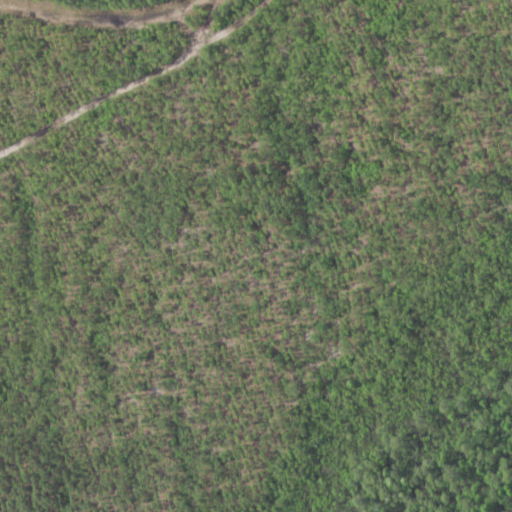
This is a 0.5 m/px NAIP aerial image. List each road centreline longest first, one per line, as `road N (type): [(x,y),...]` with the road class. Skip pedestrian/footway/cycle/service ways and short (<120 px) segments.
road 1 (track): [(0,149),(252,0)]
road 2 (residential): [(16,0),(41,8),(145,9),(180,0)]
